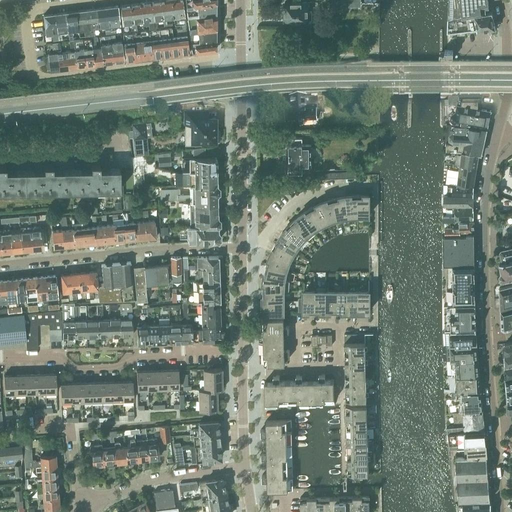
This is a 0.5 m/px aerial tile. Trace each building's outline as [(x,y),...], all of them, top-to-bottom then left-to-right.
[(159,0),(151,1),(154,21),(154,27),(158,27),(157,21),(164,20),(161,0),(159,0)] [(172,0),(161,0),(164,20),(174,18),(172,0)] [(182,0),(172,0),(174,18),(185,17),(182,0)] [(448,0),(447,33),(496,27),(492,11),(491,11),(490,9),(485,10),(485,5),(488,5),(488,6),(489,5),(488,0),(448,0)] [(143,22),(154,21),(151,1),(141,2),(143,22)] [(292,2),(285,2),(285,20),(313,19),(313,6),(318,6),(318,1),(302,2),(302,1),(292,1),(292,2)] [(133,24),(143,22),(141,2),(130,4),(133,24)] [(197,9),(198,16),(216,14),(216,3),(186,6),(187,10),(197,9)] [(123,25),(133,24),(130,4),(120,5),(123,25)] [(118,5),(108,7),(110,26),(121,25),(118,5)] [(108,7),(97,8),(99,28),(110,26),(108,7)] [(97,8),(86,9),(89,29),(99,28),(97,8)] [(86,9),(76,10),(78,30),(89,29),(86,9)] [(76,10),(65,12),(67,32),(78,30),(76,10)] [(65,12),(54,13),(57,33),(67,32),(65,12)] [(57,33),(54,13),(44,14),(46,34),(57,33)] [(188,17),(190,32),(216,29),(216,14),(198,16),(188,17)] [(177,29),(178,36),(180,54),(189,53),(186,26),(182,26),(182,29),(177,29)] [(168,28),(159,29),(162,56),(171,55),(168,28)] [(172,28),(168,28),(171,55),(180,54),(178,36),(173,37),(172,28)] [(159,29),(150,30),(153,57),(162,56),(159,29)] [(190,32),(191,43),(216,40),(216,29),(190,32)] [(146,33),(141,34),(144,58),(153,57),(150,30),(146,31),(146,33)] [(136,32),(132,33),(135,60),(144,58),(141,34),(136,34),(136,32)] [(135,60),(132,33),(123,34),(126,61),(135,60)] [(78,39),(74,40),(77,67),(86,66),(84,48),(79,49),(78,39)] [(71,50),(66,51),(68,68),(77,67),(74,40),(69,40),(71,50)] [(216,40),(191,43),(192,52),(197,52),(214,50),(214,49),(216,48),(216,40)] [(60,41),(56,42),(60,69),(68,68),(66,51),(62,51),(60,41)] [(88,48),(84,48),(86,66),(95,65),(92,41),(87,42),(88,48)] [(96,41),(92,41),(95,65),(103,64),(101,46),(97,47),(96,41)] [(122,41),(112,42),(114,62),(124,61),(122,41)] [(60,69),(56,42),(52,43),(53,52),(48,53),(51,70),(60,69)] [(101,44),(101,46),(103,64),(114,62),(112,42),(101,44)] [(440,53),(440,61),(451,61),(451,55),(453,55),(453,50),(445,50),(445,53),(440,53)] [(440,95),(450,94),(451,94),(460,94),(490,93),(490,89),(491,89),(491,68),(490,68),(490,63),(451,63),(451,61),(440,61),(439,61),(440,95)] [(379,63),(368,63),(368,68),(367,68),(367,88),(368,88),(368,96),(373,96),(374,94),(378,94),(379,63)] [(216,97),(214,76),(212,77),(154,83),(157,104),(216,97)] [(287,107),(286,107),(287,118),(291,118),(292,131),(297,131),(296,117),(298,117),(298,118),(304,118),(304,122),(313,122),(313,116),(317,116),(321,115),(320,105),(317,105),(317,94),(314,94),(305,95),(290,96),(291,103),(291,107),(287,107)] [(451,94),(450,94),(449,103),(457,104),(456,111),(455,111),(451,114),(451,119),(454,123),(487,128),(491,110),(481,108),(482,97),(460,97),(460,94),(451,94)] [(219,128),(217,129),(216,128),(216,117),(204,117),(204,110),(185,110),(185,124),(185,129),(219,129),(219,128)] [(145,122),(133,124),(134,137),(142,137),(146,136),(145,122)] [(447,149),(452,149),(453,149),(479,154),(479,153),(481,154),(487,129),(470,126),(447,124),(447,140),(447,149)] [(219,129),(185,129),(185,144),(201,144),(201,142),(201,141),(203,141),(216,141),(216,140),(217,140),(219,140),(219,129)] [(134,137),(133,138),(135,155),(144,154),(142,137),(134,137)] [(290,173),(303,173),(303,166),(311,166),(311,144),(303,144),(303,137),(290,137),(288,138),(288,143),(290,144),(290,166),(288,167),(288,172),(290,173)] [(452,149),(450,162),(477,166),(479,154),(453,149),(452,149)] [(170,153),(155,155),(155,160),(159,160),(159,165),(170,164),(170,158),(170,153)] [(189,158),(190,171),(216,171),(216,170),(215,170),(215,167),(216,167),(216,159),(217,158),(215,156),(214,157),(189,158)] [(477,166),(450,162),(445,161),(445,167),(460,169),(458,185),(474,185),(477,166)] [(141,166),(133,166),(135,185),(142,185),(141,166)] [(88,169),(72,169),(73,190),(82,190),(88,190),(97,190),(105,189),(120,189),(120,168),(103,168),(103,169),(100,169),(92,170),(88,170),(88,169)] [(316,170),(316,178),(360,176),(360,168),(316,170)] [(41,170),(25,170),(26,191),(35,191),(41,191),(57,190),(58,190),(64,190),(73,190),(72,169),(57,169),(56,169),(56,170),(53,170),(44,171),(41,171),(41,170)] [(0,191),(10,192),(17,191),(26,191),(25,170),(9,170),(9,171),(6,172),(0,171),(0,191)] [(190,171),(190,185),(216,184),(215,184),(215,183),(215,181),(216,181),(216,180),(216,171),(190,171)] [(190,198),(190,203),(217,202),(217,197),(216,197),(215,197),(215,194),(216,194),(216,193),(217,193),(219,191),(219,186),(217,184),(216,184),(190,185),(190,195),(178,195),(178,189),(161,189),(161,199),(190,198)] [(448,190),(448,194),(473,194),(474,185),(453,185),(453,190),(448,190)] [(358,194),(346,195),(349,215),(358,215),(358,194)] [(369,194),(358,194),(358,215),(369,215),(369,194)] [(444,205),(473,204),(473,194),(448,194),(444,194),(444,205)] [(346,195),(334,197),(339,217),(349,215),(346,195)] [(334,197),(322,201),(330,221),(339,217),(334,197)] [(322,201),(311,207),(321,225),(330,221),(322,201)] [(190,203),(190,227),(217,226),(218,226),(220,224),(220,219),(218,217),(218,216),(217,216),(216,216),(216,212),(217,212),(217,202),(190,203)] [(89,209),(82,209),(83,214),(97,213),(96,205),(93,206),(89,209)] [(311,207),(300,214),(313,230),(321,225),(311,207)] [(443,221),(462,220),(474,219),(473,207),(455,208),(455,209),(453,209),(453,216),(443,216),(443,221)] [(144,221),(146,238),(156,237),(154,220),(149,220),(148,210),(143,210),(144,221)] [(133,222),(135,239),(146,238),(144,221),(139,221),(137,211),(133,212),(133,222)] [(123,223),(125,240),(135,239),(133,222),(128,222),(127,213),(122,213),(124,223),(123,223)] [(300,214),(291,222),(306,237),(313,230),(300,214)] [(83,227),(84,244),(94,243),(93,226),(88,226),(87,215),(82,215),(83,227)] [(64,246),(74,245),(73,228),(67,229),(66,216),(61,217),(61,221),(62,229),(64,246)] [(446,227),(446,235),(465,235),(465,233),(474,233),(474,219),(462,220),(462,222),(460,222),(460,227),(455,227),(454,226),(453,227),(446,227)] [(82,222),(72,223),(73,228),(74,245),(84,244),(83,227),(82,222)] [(291,222),(283,231),(299,244),(306,237),(291,222)] [(113,224),(115,241),(125,240),(123,223),(113,224)] [(103,225),(105,242),(115,241),(113,224),(103,225)] [(93,226),(94,243),(105,242),(103,225),(93,226)] [(41,226),(30,227),(32,249),(43,248),(41,226)] [(217,226),(190,227),(188,227),(188,241),(196,241),(218,241),(220,239),(221,239),(220,233),(218,231),(217,231),(217,230),(216,227),(217,227),(217,226)] [(30,227),(20,228),(22,250),(32,249),(30,227)] [(20,228),(10,229),(12,251),(22,250),(20,228)] [(10,229),(0,230),(2,252),(12,251),(10,229)] [(64,246),(62,229),(52,230),(54,247),(64,246)] [(283,231),(276,242),(294,252),(299,244),(283,231)] [(475,264),(474,233),(465,233),(465,235),(446,235),(443,235),(444,265),(448,265),(475,265),(475,264)] [(276,242),(270,253),(290,261),(294,252),(276,242)] [(502,272),(501,272),(500,274),(501,278),(503,280),(511,277),(511,248),(501,250),(500,252),(502,262),(500,263),(502,272)] [(270,253),(266,265),(287,270),(290,261),(270,253)] [(172,264),(167,264),(169,282),(169,286),(173,286),(173,282),(181,282),(180,256),(171,256),(172,264)] [(195,268),(198,268),(219,267),(219,264),(223,264),(222,256),(218,256),(197,256),(198,262),(195,262),(195,264),(195,268)] [(98,288),(99,301),(136,300),(136,298),(134,298),(131,261),(101,264),(103,284),(97,285),(98,288)] [(167,264),(156,265),(157,283),(169,282),(167,264)] [(144,266),(146,284),(147,295),(152,295),(151,284),(157,283),(156,265),(144,266)] [(266,265),(264,277),(285,280),(287,270),(266,265)] [(475,295),(476,295),(475,295),(475,291),(475,286),(475,279),(475,274),(475,270),(475,269),(475,265),(448,265),(448,266),(448,271),(448,274),(448,279),(448,281),(448,286),(448,288),(448,293),(448,295),(449,300),(448,300),(448,304),(450,304),(475,301),(475,300),(475,295)] [(146,284),(144,266),(134,267),(137,302),(147,301),(147,295),(146,284)] [(198,268),(198,280),(219,279),(218,279),(218,276),(219,276),(219,267),(198,268)] [(93,288),(98,288),(97,285),(96,271),(89,271),(89,272),(87,272),(90,298),(94,297),(93,288)] [(76,290),(80,289),(79,272),(72,273),(72,274),(70,274),(73,300),(77,299),(76,290)] [(86,298),(90,298),(87,272),(85,272),(79,272),(80,289),(85,289),(86,298)] [(68,300),(73,300),(70,274),(68,274),(68,273),(61,274),(63,291),(68,291),(68,300)] [(55,275),(45,276),(47,297),(57,296),(55,275)] [(45,276),(35,277),(37,298),(42,298),(43,309),(48,309),(48,305),(47,297),(45,276)] [(35,277),(25,278),(27,299),(37,298),(35,277)] [(264,277),(263,289),(284,289),(289,289),(290,280),(285,280),(264,277)] [(25,278),(15,279),(17,300),(27,299),(25,278)] [(15,279),(4,280),(7,301),(17,300),(15,279)] [(198,280),(198,291),(219,290),(218,287),(219,287),(219,279),(198,280)] [(511,284),(500,287),(500,298),(511,295),(511,284)] [(263,289),(263,300),(284,300),(284,289),(263,289)] [(199,301),(201,301),(220,301),(220,300),(219,300),(219,298),(220,298),(219,290),(198,291),(199,301)] [(315,311),(315,290),(304,290),(304,298),(304,300),(304,311),(315,311)] [(326,290),(315,290),(315,311),(326,311),(326,290)] [(337,290),(326,290),(326,311),(337,311),(337,290)] [(348,290),(337,290),(337,311),(348,311),(348,290)] [(358,290),(348,290),(348,311),(358,311),(358,290)] [(370,290),(358,290),(358,311),(370,311),(370,290)] [(511,295),(500,298),(501,309),(511,306),(511,295)] [(284,300),(263,300),(263,311),(284,311),(284,300)] [(201,301),(202,313),(220,312),(220,305),(218,305),(218,301),(220,301),(201,301)] [(475,301),(450,304),(451,305),(444,304),(444,310),(445,310),(445,312),(444,312),(445,322),(445,323),(445,325),(445,330),(451,330),(451,331),(476,330),(476,328),(476,322),(476,320),(476,313),(476,307),(476,303),(475,303),(475,301)] [(75,319),(74,315),(69,315),(69,303),(63,303),(63,308),(63,337),(75,337),(75,319)] [(120,304),(120,318),(121,335),(132,335),(132,318),(127,318),(126,311),(131,310),(131,304),(120,304)] [(74,305),(74,315),(75,319),(75,337),(87,336),(86,319),(79,319),(79,305),(74,305)] [(92,319),(86,319),(87,336),(98,336),(97,305),(87,305),(87,309),(92,309),(92,319)] [(103,305),(97,305),(98,336),(109,335),(109,318),(103,319),(103,305)] [(501,310),(502,327),(504,329),(511,326),(511,306),(501,309),(501,310)] [(49,311),(42,312),(43,324),(49,323),(61,323),(61,311),(49,311)] [(42,312),(23,314),(24,325),(37,324),(43,324),(42,312)] [(202,313),(202,323),(219,323),(219,319),(220,319),(220,312),(202,313)] [(0,341),(26,339),(26,336),(25,330),(24,325),(23,314),(0,316),(0,341)] [(285,354),(287,354),(290,354),(290,348),(285,348),(284,331),(289,331),(289,325),(286,326),(284,325),(284,317),(263,317),(264,329),(259,329),(259,352),(264,352),(264,363),(285,363),(285,354)] [(120,318),(109,318),(109,335),(121,335),(120,318)] [(170,323),(159,324),(160,342),(166,342),(166,340),(170,340),(170,323)] [(181,323),(170,323),(170,340),(174,340),(174,342),(181,342),(181,323)] [(219,323),(202,323),(202,328),(192,329),(192,323),(184,323),(184,340),(185,340),(190,340),(191,341),(191,340),(192,340),(202,340),(202,341),(214,340),(214,334),(221,334),(220,323),(219,323)] [(149,341),(148,324),(137,325),(138,343),(145,343),(145,341),(149,341)] [(159,324),(148,324),(149,341),(153,341),(153,343),(160,342),(159,324)] [(450,344),(477,343),(476,330),(451,331),(449,331),(450,344)] [(365,333),(345,333),(345,342),(366,341),(366,333),(365,333)] [(366,341),(345,342),(345,353),(368,353),(368,343),(370,343),(370,342),(370,341),(366,341)] [(505,343),(503,345),(504,354),(511,352),(511,341),(505,343)] [(450,345),(451,360),(478,358),(477,343),(466,344),(451,345),(450,345)] [(345,353),(345,365),(370,364),(370,363),(368,363),(368,353),(345,353)] [(450,375),(480,374),(478,358),(451,360),(447,360),(451,360),(452,375),(450,375)] [(370,364),(345,365),(346,376),(368,376),(368,366),(370,366),(370,364)] [(203,368),(204,379),(222,378),(222,368),(203,368)] [(168,369),(158,370),(158,388),(169,388),(168,369)] [(179,369),(168,369),(169,388),(179,388),(179,369)] [(148,389),(148,370),(137,371),(137,389),(148,389)] [(158,370),(148,370),(148,389),(158,388),(158,370)] [(45,373),(35,374),(36,392),(46,392),(45,373)] [(56,373),(45,373),(46,392),(57,392),(56,373)] [(15,393),(15,374),(4,375),(5,393),(15,393)] [(25,374),(15,374),(15,393),(26,393),(25,374)] [(35,374),(25,374),(26,393),(36,392),(35,374)] [(303,380),(303,375),(297,375),(297,378),(297,380),(280,380),(280,375),(274,375),(274,380),(266,381),(266,386),(265,386),(266,406),(278,406),(278,401),(300,401),(300,405),(323,405),(323,400),(335,400),(334,379),(325,379),(325,374),(319,374),(320,379),(303,380)] [(480,374),(450,375),(451,391),(457,391),(479,390),(480,390),(480,374)] [(368,376),(346,376),(346,388),(371,387),(371,386),(369,386),(368,376)] [(204,379),(204,389),(217,389),(222,389),(222,378),(204,379)] [(112,381),(102,382),(102,400),(113,400),(112,381)] [(122,381),(112,381),(113,400),(123,399),(122,381)] [(133,381),(122,381),(123,399),(134,399),(133,381)] [(81,382),(71,383),(72,401),(82,401),(81,382)] [(92,382),(81,382),(82,401),(92,400),(92,382)] [(102,382),(92,382),(92,400),(102,400),(102,382)] [(72,401),(71,383),(61,383),(61,401),(72,401)] [(371,387),(346,388),(346,399),(368,399),(369,399),(369,398),(369,388),(371,388),(371,387)] [(198,389),(199,400),(217,399),(217,389),(204,389),(198,389)] [(479,390),(457,391),(457,398),(461,398),(468,397),(468,400),(481,399),(481,390),(480,390),(479,390)] [(459,404),(460,412),(483,411),(483,410),(482,410),(481,399),(468,400),(468,397),(461,398),(461,404),(459,404)] [(217,399),(199,400),(199,410),(218,410),(217,399)] [(367,404),(346,404),(347,412),(347,416),(370,415),(370,414),(367,414),(367,404)] [(454,425),(448,425),(448,432),(464,431),(465,431),(485,429),(483,413),(483,411),(460,412),(456,412),(457,425),(454,425)] [(370,415),(347,416),(347,419),(347,427),(368,427),(368,417),(370,417),(370,415)] [(193,429),(193,434),(219,432),(218,420),(199,422),(199,428),(193,429)] [(262,480),(268,480),(268,488),(263,489),(293,488),(293,477),(288,477),(288,454),(293,454),(292,431),(287,431),(287,420),(266,420),(266,429),(261,429),(261,435),(267,435),(267,452),(262,452),(262,458),(265,457),(267,458),(267,474),(262,474),(262,480)] [(156,430),(160,430),(161,441),(170,440),(168,425),(156,427),(156,430)] [(368,427),(347,427),(347,435),(347,439),(370,438),(370,437),(368,437),(368,427)] [(457,443),(457,444),(486,442),(485,430),(485,429),(465,431),(464,431),(448,432),(449,444),(457,443)] [(194,445),(220,443),(219,432),(193,434),(190,434),(190,438),(194,438),(194,445)] [(157,437),(147,438),(149,459),(154,459),(155,458),(159,457),(157,437)] [(147,438),(136,440),(138,460),(143,459),(144,460),(149,459),(147,438)] [(370,438),(347,439),(347,442),(347,450),(368,449),(373,449),(373,438),(370,438)] [(131,445),(125,446),(127,462),(132,461),(133,460),(138,460),(136,440),(130,440),(131,445)] [(115,447),(114,447),(116,462),(121,461),(122,463),(127,462),(125,446),(120,446),(119,441),(115,442),(115,447)] [(468,457),(456,457),(487,456),(486,447),(486,444),(486,442),(457,444),(458,449),(468,449),(468,457)] [(220,443),(194,445),(194,446),(195,446),(196,461),(219,459),(221,456),(220,443)] [(104,465),(102,449),(102,444),(91,445),(93,466),(97,465),(98,466),(104,465)] [(181,445),(174,446),(176,464),(184,463),(182,445),(181,445)] [(114,447),(102,449),(104,465),(110,465),(111,464),(115,463),(115,462),(116,462),(114,447)] [(30,466),(36,466),(56,464),(55,454),(40,455),(41,461),(36,461),(35,459),(32,459),(32,449),(25,449),(25,466),(26,472),(31,471),(30,466)] [(368,449),(347,450),(348,458),(348,461),(371,461),(371,459),(369,460),(368,449)] [(487,456),(456,457),(459,501),(491,499),(491,498),(489,498),(489,493),(490,493),(489,477),(488,477),(485,475),(487,472),(489,472),(487,457),(487,456)] [(371,461),(348,461),(348,465),(348,473),(369,473),(369,472),(369,462),(371,462),(371,461)] [(41,470),(42,477),(57,476),(56,464),(36,466),(36,470),(41,470)] [(42,482),(43,487),(59,486),(58,481),(57,481),(57,476),(42,477),(36,478),(37,482),(42,482)] [(200,488),(202,497),(226,493),(224,480),(222,478),(179,484),(180,490),(200,488)] [(40,497),(43,497),(58,496),(58,492),(59,491),(59,486),(43,487),(43,492),(40,493),(40,497)] [(156,511),(177,511),(177,507),(175,507),(172,488),(166,489),(165,488),(163,490),(154,491),(156,511)] [(201,504),(202,509),(228,504),(226,493),(202,497),(207,496),(208,502),(201,504)] [(58,496),(43,497),(44,503),(40,503),(41,507),(59,506),(59,502),(60,501),(60,498),(58,497),(58,496)] [(335,511),(335,496),(324,497),(323,511),(335,511)] [(346,511),(346,496),(335,496),(335,511),(346,511)] [(358,511),(358,496),(346,496),(346,511),(358,511)] [(369,511),(369,496),(358,496),(358,511),(369,511)] [(312,511),(312,497),(300,497),(300,511),(312,511)] [(323,511),(324,497),(312,497),(312,511),(323,511)] [(135,505),(138,511),(151,511),(145,500),(140,503),(139,502),(135,504),(135,505)] [(491,501),(464,502),(464,510),(460,510),(460,511),(490,511),(491,506),(491,502),(491,501)]
